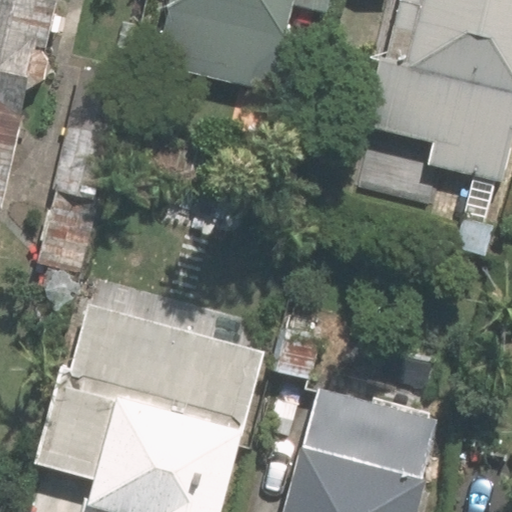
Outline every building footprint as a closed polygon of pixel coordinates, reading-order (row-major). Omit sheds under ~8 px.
[(4,0),(0,0),(0,204),(47,9),(4,0)] [(277,93),(295,0),(172,0),(159,70),(277,93)] [(511,0),(393,0),(362,122),(431,139),(425,164),(506,184),(511,160),(511,0)] [(95,476),(88,500),(133,511),(218,511),(263,351),(94,304),(76,369),(64,366),(38,460),(65,468),(95,476)] [(316,385),(281,511),(417,511),(443,419),(316,385)]
